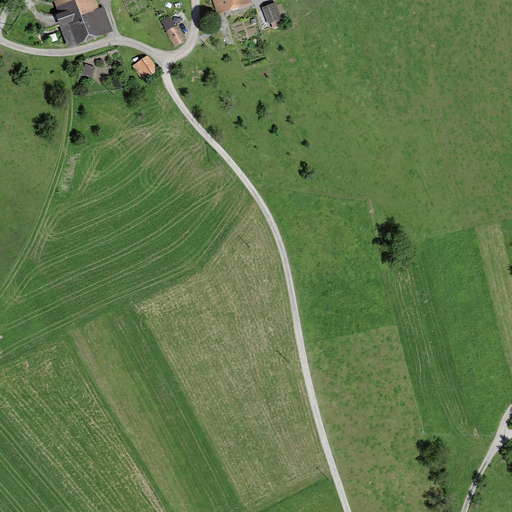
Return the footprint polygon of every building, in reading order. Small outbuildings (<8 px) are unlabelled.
[(109,29),(102,10),(94,13),(88,0),(61,0),(66,14),(58,17),(69,44),(109,29)] [(218,0),(222,10),(245,3),(243,0),(218,0)] [(281,19),(274,4),(262,9),(269,24),(281,19)] [(176,19),(178,25),(185,23),(183,17),(176,19)] [(167,32),(174,45),(183,41),(176,27),(167,32)] [(138,65),(147,77),(156,71),(147,58),(138,65)] [(85,65),(82,74),(91,77),(94,69),(85,65)]
